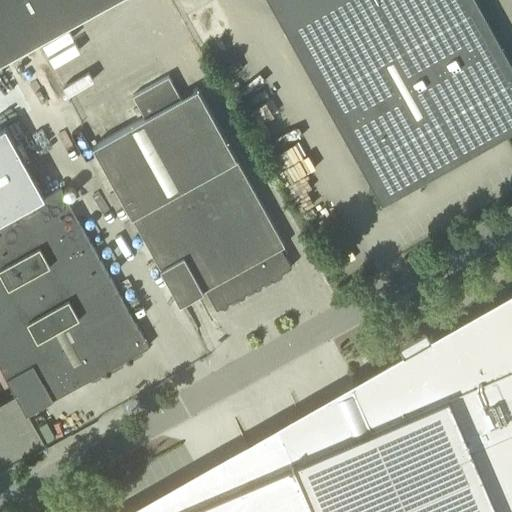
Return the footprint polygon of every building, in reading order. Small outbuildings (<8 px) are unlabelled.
[(0,0),(0,60),(109,0),(0,0)] [(511,63),(476,0),(269,0),(382,203),(511,130),(511,63)] [(94,146),(180,303),(206,289),(217,308),(221,306),(225,307),(228,305),(229,301),(238,297),(241,298),(244,296),(246,292),(254,287),(258,288),(261,287),(262,283),(270,278),(274,280),(282,275),(283,271),(291,267),(285,254),(287,253),(283,246),(285,245),(198,88),(181,97),(169,76),(133,96),(145,117),(94,146)] [(0,364),(17,395),(43,381),(53,399),(89,379),(94,380),(95,375),(96,374),(101,376),(102,371),(108,368),(114,370),(123,365),(124,359),(130,356),(135,357),(136,353),(138,352),(142,353),(144,349),(149,346),(60,187),(45,195),(5,124),(0,127),(0,364)] [(370,425),(292,457),(315,511),(511,511),(511,288),(430,335),(426,327),(398,343),(402,351),(351,381),(370,425)] [(277,422),(109,511),(315,511),(292,457),(277,422)]
